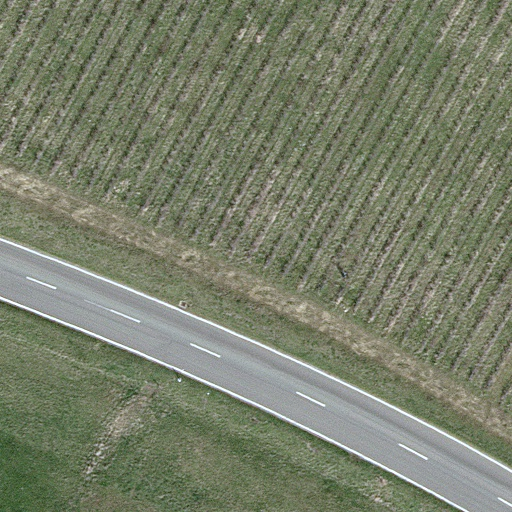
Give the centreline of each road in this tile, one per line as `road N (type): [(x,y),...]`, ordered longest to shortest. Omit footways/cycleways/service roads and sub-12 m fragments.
road 1 (track): [(0,180),(305,316),(511,435)]
road 2 (primary): [(511,511),(179,346),(0,277)]
